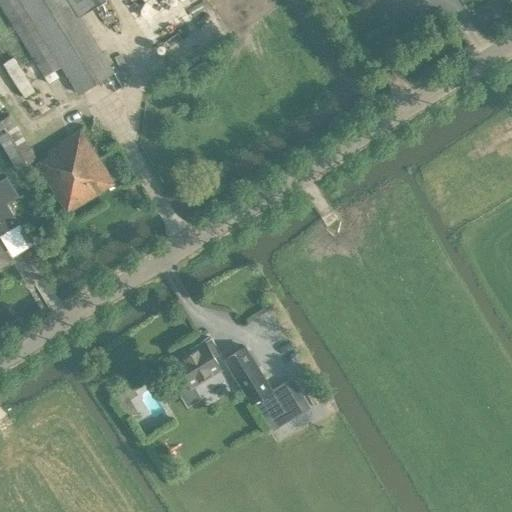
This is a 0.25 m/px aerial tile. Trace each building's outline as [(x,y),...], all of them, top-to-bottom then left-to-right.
[(104,0),(0,0),(0,3),(45,76),(62,66),(79,93),(115,72),(79,16),(104,0)] [(21,82),(31,73),(12,51),(2,59),(21,82)] [(10,115),(0,120),(0,139),(18,169),(35,159),(36,158),(37,158),(10,115)] [(48,153),(36,161),(67,212),(115,183),(81,128),(46,150),(48,153)] [(0,180),(0,235),(20,223),(7,203),(18,196),(6,177),(0,180)] [(0,265),(10,260),(0,244),(0,265)] [(204,341),(203,340),(172,359),(189,387),(183,391),(189,402),(199,396),(193,386),(221,369),(214,357),(220,353),(210,337),(204,341)] [(233,353),(224,359),(250,402),(253,400),(265,421),(271,431),(290,419),(283,409),(270,389),(248,353),(244,346),(233,353)] [(270,389),(290,419),(310,406),(292,375),(270,389)] [(127,416),(137,410),(124,389),(114,395),(127,416)]
